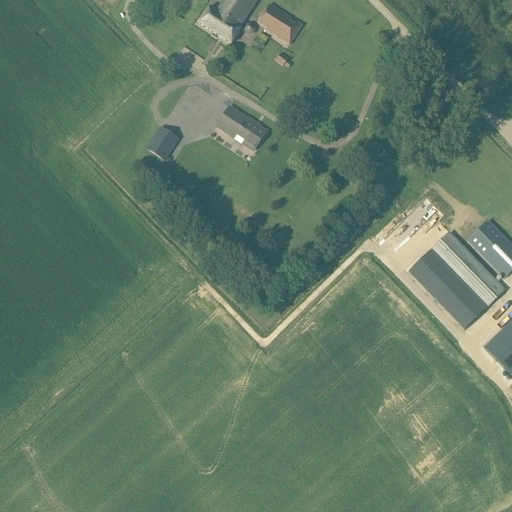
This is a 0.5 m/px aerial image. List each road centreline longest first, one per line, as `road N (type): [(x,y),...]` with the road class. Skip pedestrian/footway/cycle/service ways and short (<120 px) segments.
road 1 (track): [(278,122),(325,147),(347,140),(402,26)]
road 2 (unclassified): [(500,126),(376,0)]
